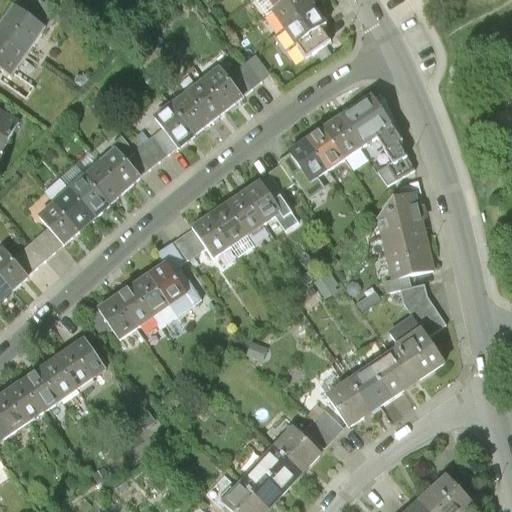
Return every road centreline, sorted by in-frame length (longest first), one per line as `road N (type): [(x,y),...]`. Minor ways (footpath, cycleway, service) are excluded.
road 1 (residential): [(391,48),(222,165),(0,357)]
road 2 (residential): [(391,48),(442,161),(487,330)]
road 3 (residential): [(499,399),(439,418),(330,511)]
